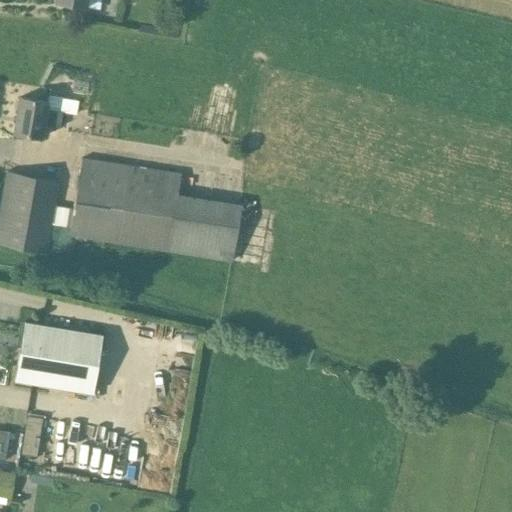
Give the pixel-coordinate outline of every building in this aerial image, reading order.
[(12,133),(41,138),(43,125),(59,127),(61,113),(46,111),(47,102),(18,97),(12,133)] [(67,236),(231,262),(241,204),(177,194),(180,173),(81,157),(72,208),(54,206),(58,182),(50,180),(43,179),(34,176),(5,171),(0,201),(0,244),(47,255),(49,243),(48,241),(50,224),(69,227),(67,236)] [(13,381),(92,394),(102,334),(23,321),(13,381)] [(0,429),(0,458),(5,459),(9,431),(0,429)] [(56,473),(62,435),(47,433),(41,471),(56,473)] [(0,494),(14,495),(16,470),(0,468),(0,494)]
